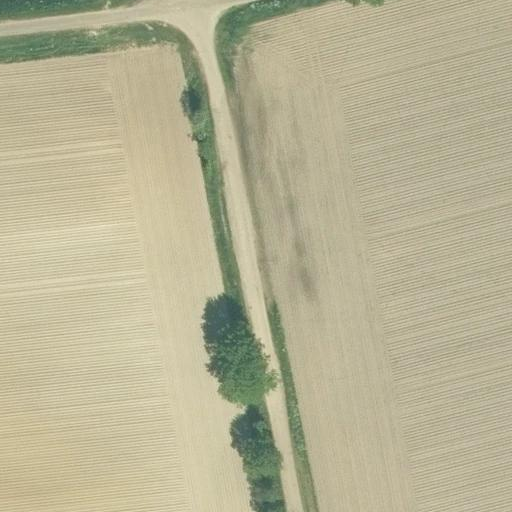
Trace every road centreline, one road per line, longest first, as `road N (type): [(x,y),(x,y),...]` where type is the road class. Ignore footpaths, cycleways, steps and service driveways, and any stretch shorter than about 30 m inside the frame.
road 1 (unclassified): [(189,3),(294,511)]
road 2 (unclassified): [(0,29),(189,3)]
